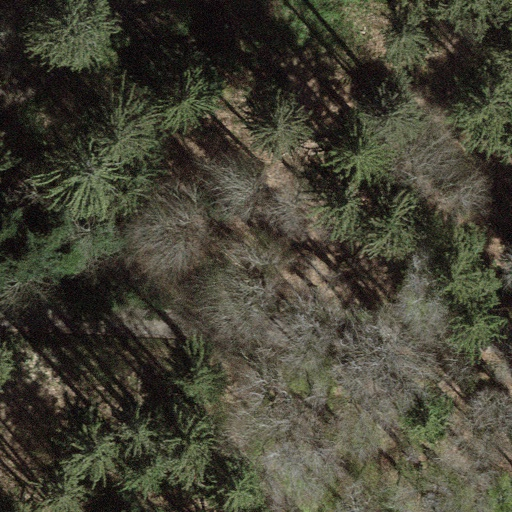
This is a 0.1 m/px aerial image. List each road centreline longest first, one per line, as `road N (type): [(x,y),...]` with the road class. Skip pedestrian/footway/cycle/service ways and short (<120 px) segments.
road 1 (track): [(0,324),(246,330),(511,354)]
road 2 (track): [(0,73),(112,0)]
